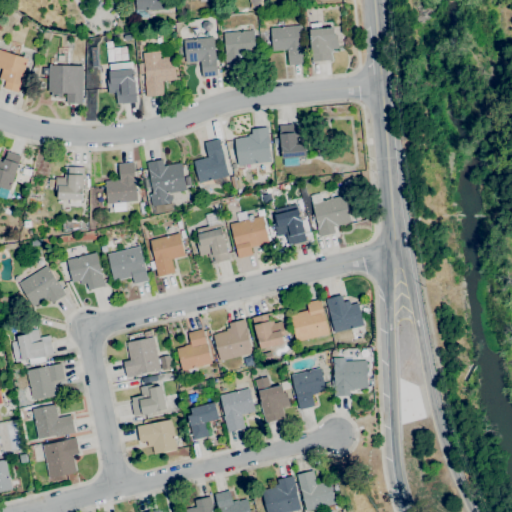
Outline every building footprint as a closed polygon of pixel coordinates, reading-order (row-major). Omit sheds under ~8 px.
[(136,18),(135,0),(165,0),(166,10),(148,10),(148,17),(136,18)] [(312,62),(311,54),(309,29),(310,29),(310,24),(317,23),(320,22),(321,28),(334,27),(334,35),(337,34),(339,48),(330,49),(331,60),(312,62)] [(288,65),(287,50),(272,51),(270,28),(300,25),(304,64),(288,65)] [(225,70),(224,53),(225,53),(223,33),(253,30),(256,55),(244,56),(245,69),(225,70)] [(202,77),(200,61),(185,63),(183,40),(213,37),(217,76),(202,77)] [(18,93),(3,88),(5,80),(0,78),(0,75),(2,69),(0,68),(0,49),(28,59),(20,86),(18,93)] [(145,97),(144,79),(145,79),(144,73),(138,74),(137,63),(143,63),(142,53),(160,51),(160,57),(174,56),(176,80),(162,81),(163,95),(145,97)] [(82,104),(66,103),(66,93),(62,93),(61,98),(51,98),(52,92),(48,92),(48,75),(41,74),(42,68),(48,68),(49,64),(50,64),(50,65),(83,66),(82,104)] [(121,104),(121,103),(116,103),(115,92),(107,93),(106,80),(109,79),(109,71),(133,69),(134,75),(133,75),(134,80),(135,80),(136,94),(135,94),(136,102),(121,104)] [(282,159),(281,147),(280,147),(279,134),(279,125),(292,124),(292,125),(297,125),(298,135),(307,134),(308,147),(306,147),(307,156),(282,159)] [(237,166),(234,138),(248,137),(247,134),(251,134),(251,129),(267,127),(269,142),(268,143),(271,162),(237,166)] [(198,183),(193,160),(207,157),(204,142),(219,139),(228,176),(198,183)] [(6,200),(0,197),(0,158),(1,159),(0,161),(3,162),(4,159),(7,151),(21,156),(18,163),(19,164),(10,190),(9,190),(6,200)] [(168,194),(171,196),(172,200),(170,203),(152,206),(149,194),(153,193),(148,170),(146,162),(162,159),(164,166),(181,162),(186,190),(167,193),(167,195),(168,194)] [(107,204),(104,181),(119,180),(117,164),(133,162),(137,201),(107,204)] [(82,200),(57,199),(57,191),(55,191),(55,177),(64,177),(64,166),(84,167),(83,176),(83,188),(82,188),(82,200)] [(30,176),(21,173),(22,168),(29,170),(29,169),(32,170),(30,176)] [(319,237),(315,221),(316,221),(311,203),(344,195),(350,222),(349,222),(333,226),(335,233),(319,237)] [(292,245),(292,243),(287,244),(284,234),(276,236),(273,223),(276,222),(274,214),(275,214),(274,209),(288,205),(295,203),(297,208),(298,208),(301,220),(302,220),(305,233),(304,233),(306,241),(292,245)] [(238,258),(229,224),(248,219),(247,215),(252,214),(253,218),(262,215),(269,242),(250,247),(252,255),(238,258)] [(215,263),(213,256),(208,257),(208,254),(200,256),(196,243),(199,242),(197,234),(221,228),(224,239),(227,250),(229,259),(215,263)] [(179,233),(184,255),(171,259),(174,272),(157,277),(153,261),(154,260),(149,240),(166,236),(165,233),(169,232),(170,235),(179,233)] [(133,284),(131,277),(115,281),(115,280),(113,280),(106,254),(139,246),(147,280),(133,284)] [(88,290),(87,283),(80,285),(79,280),(71,282),(66,259),(95,252),(100,273),(101,273),(105,286),(88,290)] [(32,307),(18,283),(47,265),(56,281),(57,280),(65,294),(51,303),(49,299),(46,301),(45,300),(37,305),(36,304),(32,307)] [(7,304),(0,301),(0,295),(9,298),(7,304)] [(333,333),(325,299),(341,295),(343,302),(349,300),(350,304),(358,303),(363,325),(333,333)] [(296,342),(289,315),(307,310),(305,302),(320,299),(323,312),(324,312),(329,334),(296,342)] [(260,349),(257,338),(257,339),(254,325),(253,325),(251,317),(271,313),(271,314),(267,315),(268,320),(273,319),(274,323),(282,321),(285,335),(281,335),(283,343),(260,349)] [(219,361),(212,335),(216,334),(216,333),(226,330),(226,329),(229,328),(228,323),(244,319),(248,335),(247,335),(252,353),(219,361)] [(29,365),(28,359),(21,360),(21,361),(15,362),(10,338),(16,337),(16,336),(25,334),(24,332),(37,329),(39,338),(49,335),(53,354),(44,356),(45,361),(29,365)] [(181,371),(176,348),(184,346),(184,345),(190,344),(187,333),(203,329),(211,364),(181,371)] [(126,378),(123,361),(129,360),(126,344),(127,344),(126,342),(144,339),(143,332),(149,331),(151,337),(153,337),(160,370),(143,373),(143,374),(126,378)] [(261,364),(259,355),(271,351),(273,359),(272,359),(273,361),(261,364)] [(333,396),(333,380),(333,358),(344,357),(345,361),(366,360),(367,388),(363,388),(363,389),(354,389),(354,391),(350,391),(350,396),(333,396)] [(32,400),(26,370),(61,363),(64,378),(53,380),(54,387),(53,387),(55,395),(32,400)] [(298,410),(290,375),(320,368),(324,383),(329,382),(330,386),(325,388),(325,390),(317,392),(318,393),(311,395),(314,406),(298,410)] [(265,423),(263,415),(260,402),(258,392),(255,380),(267,377),(270,388),(281,385),(280,382),(288,380),(290,388),(283,390),(284,393),(287,392),(290,406),(282,407),(283,411),(278,412),(279,417),(284,416),(284,418),(265,423)] [(133,416),(130,403),(132,403),(131,398),(141,396),(139,387),(153,384),(154,387),(161,386),(166,409),(155,412),(142,415),(142,414),(133,416)] [(227,433),(223,416),(224,416),(219,396),(249,388),(254,411),(241,414),(245,428),(227,433)] [(190,402),(188,396),(196,394),(197,400),(190,402)] [(193,440),(190,426),(189,426),(187,416),(191,415),(190,408),(207,404),(205,399),(211,397),(212,402),(214,402),(219,419),(205,423),(208,436),(193,440)] [(37,438),(32,409),(55,404),(58,418),(71,415),(75,433),(58,436),(58,434),(37,438)] [(154,454),(152,446),(148,447),(146,441),(139,443),(136,426),(170,419),(176,449),(154,454)] [(48,478),(42,445),(66,440),(66,439),(76,438),(79,454),(73,455),(76,473),(48,478)] [(0,491),(0,460),(5,459),(11,489),(0,491)] [(306,511),(296,475),(313,470),(316,484),(329,481),(335,503),(306,511)] [(288,511),(266,511),(261,490),(274,487),(274,485),(278,484),(276,480),(292,476),(296,491),(300,509),(288,511)] [(218,511),(214,494),(229,490),(232,502),(238,500),(238,501),(247,499),(249,511),(218,511)] [(178,511),(193,507),(193,508),(196,507),(194,500),(210,496),(212,505),(211,505),(213,511),(178,511)]
